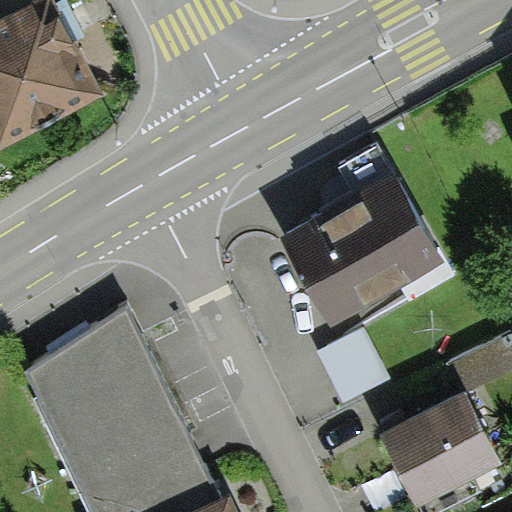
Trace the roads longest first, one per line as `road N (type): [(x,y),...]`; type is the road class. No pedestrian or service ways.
road 1 (residential): [(135,188),(305,511)]
road 2 (secondary): [(236,129),(472,0)]
road 3 (secondary): [(0,272),(135,188)]
road 4 (residential): [(236,129),(170,0)]
